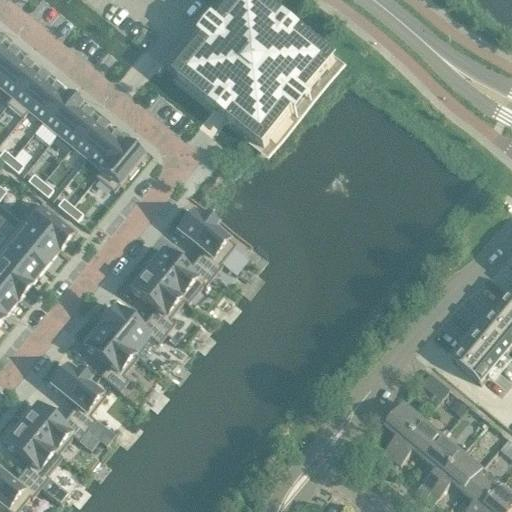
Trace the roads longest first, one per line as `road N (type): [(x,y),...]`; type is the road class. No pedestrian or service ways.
road 1 (residential): [(0,8),(186,162),(0,391)]
road 2 (residential): [(317,472),(511,236)]
road 3 (tertiary): [(463,75),(366,0)]
